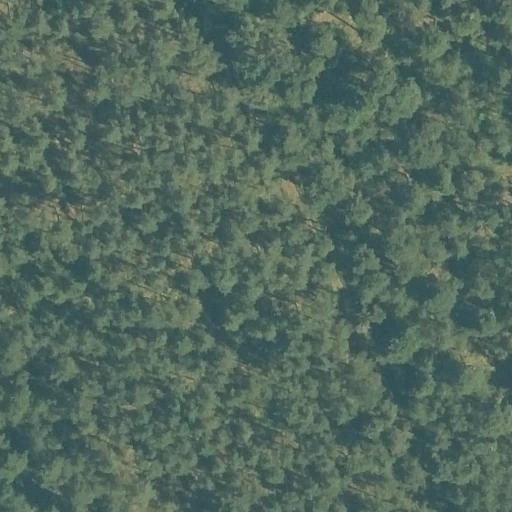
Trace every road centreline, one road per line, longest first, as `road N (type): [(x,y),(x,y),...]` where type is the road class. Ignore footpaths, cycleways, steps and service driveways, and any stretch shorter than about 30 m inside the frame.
road 1 (track): [(448,511),(196,0)]
road 2 (track): [(274,156),(434,99),(511,36)]
